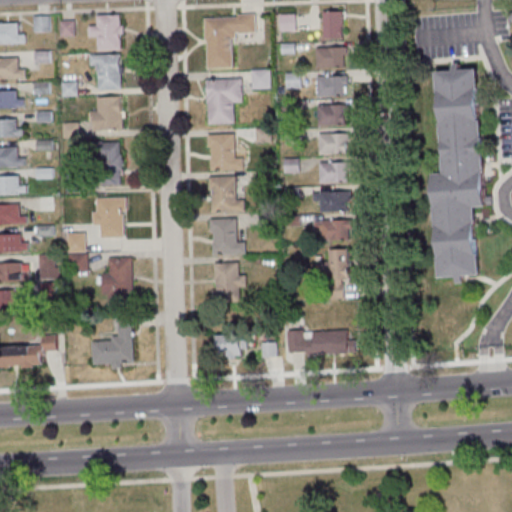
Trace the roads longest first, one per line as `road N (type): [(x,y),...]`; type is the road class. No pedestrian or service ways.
road 1 (residential): [(177,406),(163,0)]
road 2 (residential): [(394,392),(382,0)]
road 3 (secondary): [(394,392),(177,406)]
road 4 (secondary): [(179,455),(395,443)]
road 5 (secondary): [(0,465),(179,455)]
road 6 (secondary): [(177,406),(0,415)]
